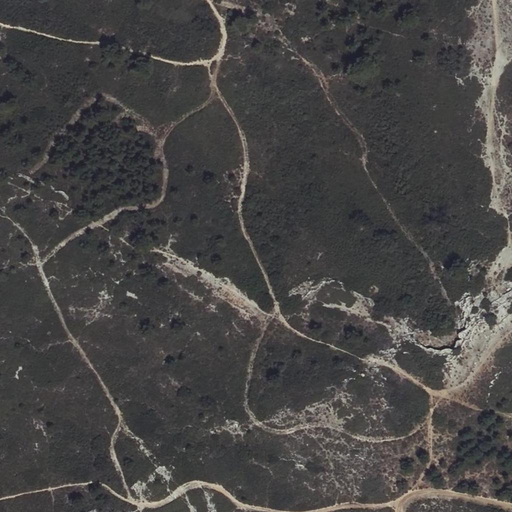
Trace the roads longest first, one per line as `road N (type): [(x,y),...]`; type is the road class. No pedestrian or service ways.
road 1 (track): [(203,63),(242,142),(238,211),(283,323),(409,374),(431,392),(430,458),(412,494)]
road 2 (track): [(277,511),(237,504),(220,488),(194,482),(159,503),(137,503),(99,483),(0,499)]
road 3 (track): [(206,0),(224,26),(224,48),(203,63),(0,23)]
road 4 (track): [(399,511),(412,494),(440,490),(511,507)]
